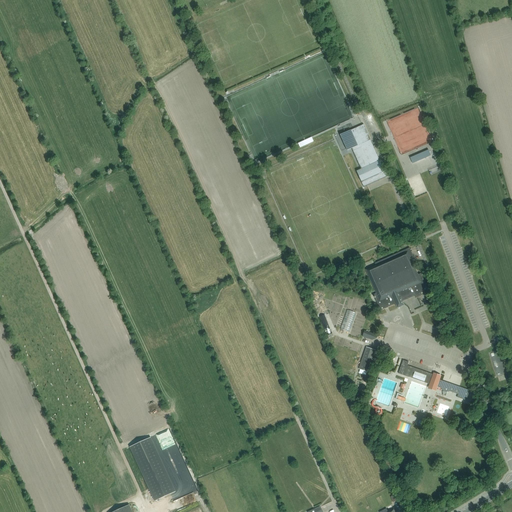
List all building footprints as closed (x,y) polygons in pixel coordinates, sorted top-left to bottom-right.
[(361,130),(357,132),(362,143),(370,139),(364,125),(359,127),(361,130)] [(359,127),(340,135),(347,151),(352,149),(361,169),(356,171),(364,187),(387,177),(373,145),(371,145),(369,141),(371,140),(370,139),(362,143),(357,132),(361,130),(359,127)] [(396,140),(402,154),(432,142),(430,137),(430,136),(428,130),(421,130),(422,134),(418,136),(418,138),(415,140),(413,140),(407,142),(408,140),(404,140),(404,144),(400,144),(399,141),(401,140),(396,140)] [(427,149),(413,155),(415,160),(429,155),(427,149)] [(380,311),(385,309),(386,308),(388,307),(395,304),(397,308),(402,306),(404,305),(404,304),(402,301),(408,298),(415,295),(416,298),(418,297),(422,296),(421,293),(422,292),(428,289),(421,273),(417,275),(410,259),(414,257),(410,248),(375,263),(376,265),(366,269),(376,293),(373,295),(380,311)] [(312,303),(322,300),(320,295),(311,299),(312,303)] [(347,310),(340,329),(349,332),(356,313),(347,310)] [(374,334),(364,331),(362,337),(372,340),(374,334)] [(375,354),(376,350),(366,347),(359,369),(370,373),(376,354),(375,354)] [(394,359),(392,358),(390,364),(397,365),(399,357),(395,356),(394,359)] [(440,380),(441,376),(437,374),(434,373),(433,374),(407,366),(408,365),(408,364),(409,362),(403,360),(401,366),(398,373),(407,376),(409,377),(428,384),(430,384),(428,388),(432,390),(436,391),(437,387),(441,388),(441,389),(449,392),(449,391),(458,394),(457,397),(466,400),(470,390),(460,387),(442,381),(440,380)] [(136,440),(116,449),(141,503),(160,494),(136,440)]
